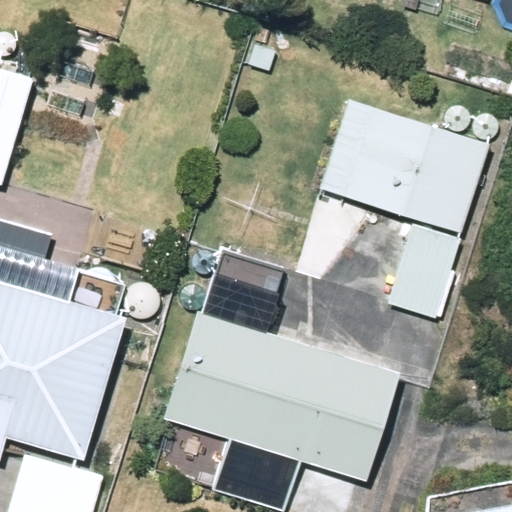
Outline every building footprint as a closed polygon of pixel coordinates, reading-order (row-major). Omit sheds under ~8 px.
[(0,197),(29,100),(0,91),(0,197)] [(178,252),(100,231),(90,272),(168,293),(178,252)] [(435,329),(457,253),(412,240),(389,317),(435,329)] [(121,343),(0,310),(0,457),(84,480),(121,343)] [(398,394),(194,335),(164,439),(223,455),(210,499),(255,511),(287,511),(297,479),(367,500),(398,394)] [(511,511),(511,493),(424,508),(424,511),(511,511)]
